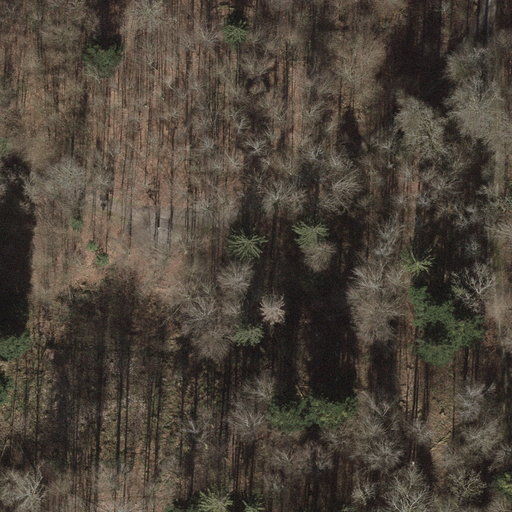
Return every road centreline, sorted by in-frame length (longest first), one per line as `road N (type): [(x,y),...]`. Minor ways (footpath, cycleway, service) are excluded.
road 1 (track): [(489,10),(460,58),(394,126),(265,203),(152,197),(0,150)]
road 2 (track): [(511,396),(489,201),(500,103),(489,10)]
